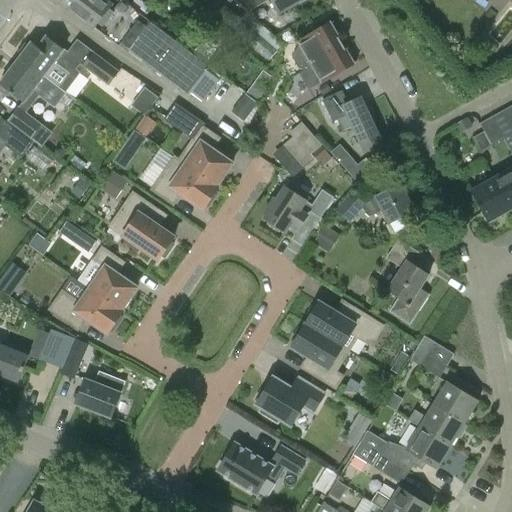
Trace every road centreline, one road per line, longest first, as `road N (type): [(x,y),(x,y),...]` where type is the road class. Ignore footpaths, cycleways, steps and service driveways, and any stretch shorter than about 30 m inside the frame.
road 1 (residential): [(480,258),(347,0)]
road 2 (residential): [(222,232),(144,353),(219,401)]
road 3 (residential): [(219,401),(296,280),(222,232)]
road 4 (residential): [(163,488),(0,413)]
road 5 (residential): [(511,411),(480,258)]
